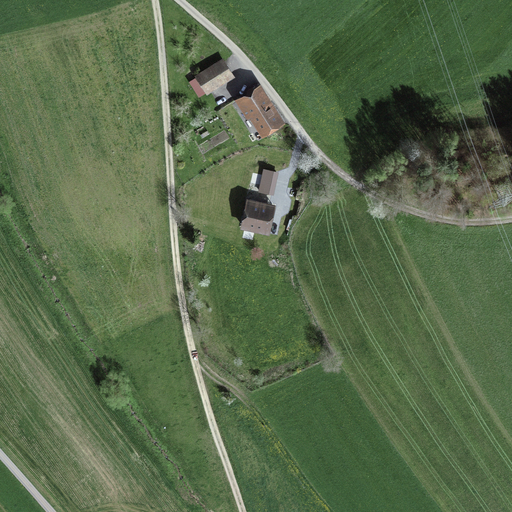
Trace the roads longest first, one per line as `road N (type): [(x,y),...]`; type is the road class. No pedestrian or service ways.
road 1 (track): [(243,511),(211,425),(176,269),(155,0)]
road 2 (unclassified): [(177,0),(262,81),(331,175),(356,190)]
road 3 (track): [(192,352),(255,408),(329,511)]
road 4 (track): [(511,217),(457,221),(356,190)]
